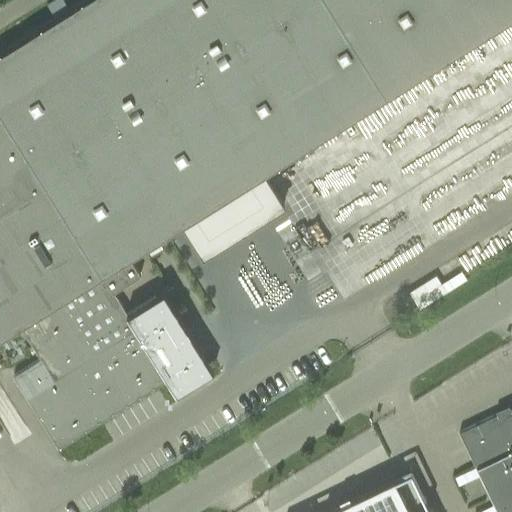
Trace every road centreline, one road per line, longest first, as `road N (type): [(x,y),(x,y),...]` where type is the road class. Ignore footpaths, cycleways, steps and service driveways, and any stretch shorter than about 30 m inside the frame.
road 1 (unclassified): [(178,511),(511,304)]
road 2 (unknown): [(60,490),(266,358)]
road 3 (unknown): [(354,311),(463,511)]
road 4 (unknown): [(354,311),(511,209)]
